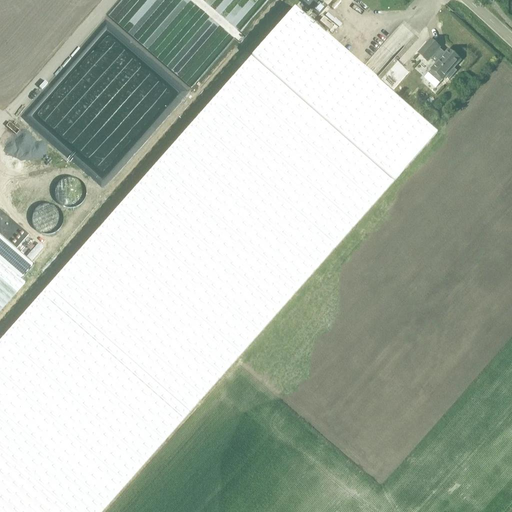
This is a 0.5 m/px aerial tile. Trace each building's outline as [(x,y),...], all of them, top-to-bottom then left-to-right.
[(129,0),(114,19),(140,40),(156,20),(152,17),(161,6),(167,10),(169,7),(173,10),(170,14),(173,17),(185,2),(182,0),(129,0)] [(317,0),(301,0),(300,1),(319,17),(327,8),(317,0)] [(0,339),(0,511),(101,511),(172,432),(436,134),(375,81),(375,80),(362,69),(312,25),(294,9),(16,322),(0,339)] [(323,18),(319,22),(329,32),(333,27),(323,18)] [(219,69),(220,70),(243,43),(235,37),(212,65),(195,87),(201,92),(214,76),(219,69)] [(63,91),(58,112),(89,140),(88,143),(109,148),(119,157),(97,181),(105,188),(84,211),(92,213),(181,115),(175,114),(177,105),(165,118),(171,95),(166,91),(168,82),(128,45),(115,42),(124,50),(114,47),(113,46),(101,59),(97,56),(91,54),(66,80),(72,85),(66,91),(63,91)] [(460,61),(448,51),(445,54),(439,49),(440,48),(435,44),(432,47),(428,44),(419,55),(424,59),(426,56),(436,64),(428,74),(440,84),(445,78),(449,81),(454,75),(451,72),(460,61)] [(397,62),(381,80),(393,90),(409,72),(397,62)] [(179,107),(184,108),(186,104),(190,105),(191,101),(181,98),(179,107)] [(0,313),(25,285),(21,281),(34,267),(16,251),(29,237),(0,211),(0,313)]
